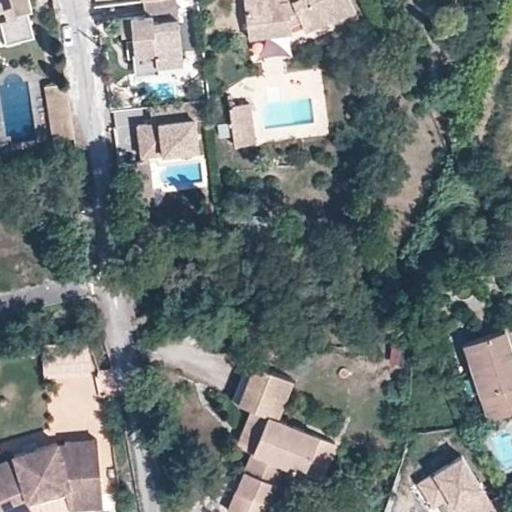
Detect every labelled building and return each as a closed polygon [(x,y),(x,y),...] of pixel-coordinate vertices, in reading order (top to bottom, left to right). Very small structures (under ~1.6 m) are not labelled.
[(33,9),(30,0),(0,0),(0,17),(27,10),(33,9)] [(183,64),(176,0),(142,0),(145,15),(119,18),(122,35),(133,34),(137,69),(183,64)] [(355,10),(350,0),(295,0),(296,0),(277,2),(277,0),(244,0),(249,38),(292,32),(291,24),(300,20),(305,31),(355,10)] [(34,36),(27,10),(0,17),(0,33),(4,33),(6,43),(34,36)] [(75,137),(66,83),(45,86),(54,140),(75,137)] [(198,148),(194,118),(201,117),(199,99),(149,105),(152,123),(137,125),(141,156),(198,148)] [(228,106),(234,146),(255,143),(250,103),(228,106)] [(200,159),(198,148),(141,156),(142,160),(150,159),(150,163),(160,162),(160,165),(200,159)] [(155,203),(150,163),(150,159),(142,160),(132,162),(137,206),(155,203)] [(511,351),(505,330),(465,343),(490,420),(511,412),(511,351)] [(89,371),(87,340),(43,342),(45,374),(89,371)] [(276,364),(251,354),(232,400),(239,403),(255,364),(273,371),(276,364)] [(335,443),(278,419),(294,380),(273,371),(255,364),(239,403),(253,409),(244,431),(259,437),(253,451),(252,451),(228,510),(232,511),(264,511),(284,464),(320,478),(335,443)] [(253,451),(259,437),(244,431),(238,445),(252,451),(253,451)] [(101,501),(95,434),(56,437),(12,449),(13,453),(0,457),(0,511),(28,511),(32,510),(28,498),(64,488),(69,504),(101,501)] [(497,511),(462,455),(418,482),(433,506),(444,500),(449,497),(458,511),(497,511)] [(320,478),(284,464),(264,511),(272,511),(288,473),(317,485),(320,478)] [(69,504),(64,488),(28,498),(32,510),(32,511),(49,511),(69,506),(69,504)] [(458,511),(449,497),(444,500),(451,511),(458,511)]
